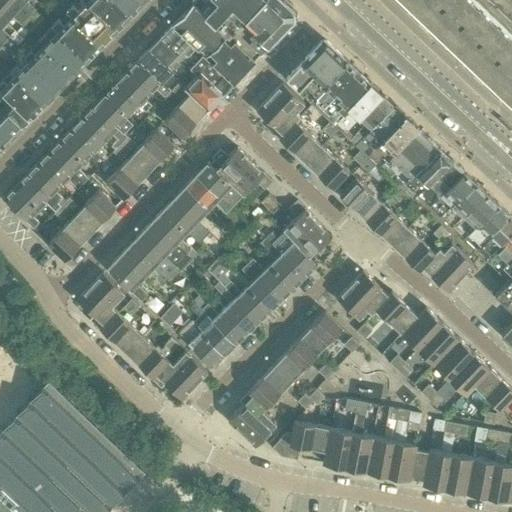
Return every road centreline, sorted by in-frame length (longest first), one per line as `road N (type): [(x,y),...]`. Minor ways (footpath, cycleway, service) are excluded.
road 1 (residential): [(446,511),(279,482),(229,466),(175,429)]
road 2 (residential): [(175,429),(364,242)]
road 3 (residential): [(49,298),(230,116)]
road 4 (residential): [(0,166),(162,0)]
road 5 (secondary): [(511,158),(342,0)]
road 6 (residential): [(511,370),(364,242)]
road 7 (residential): [(364,242),(230,116)]
road 8 (residential): [(230,116),(337,0)]
road 9 (residential): [(175,429),(61,323)]
